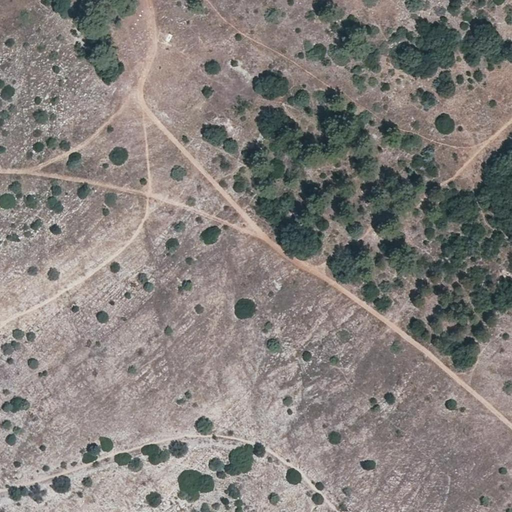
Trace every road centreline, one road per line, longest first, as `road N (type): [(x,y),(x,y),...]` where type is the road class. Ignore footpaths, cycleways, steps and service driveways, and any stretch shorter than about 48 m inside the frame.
road 1 (track): [(340,511),(282,459),(217,436),(154,445),(0,492)]
road 2 (track): [(271,242),(360,299),(511,428)]
road 3 (track): [(271,242),(138,103),(136,80),(153,42),(142,0)]
road 4 (track): [(0,171),(144,194),(271,242)]
